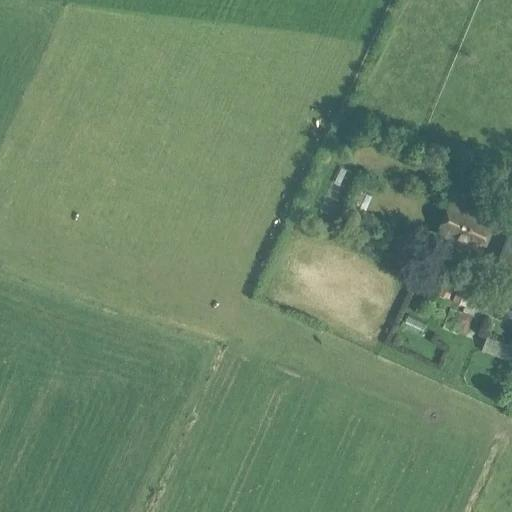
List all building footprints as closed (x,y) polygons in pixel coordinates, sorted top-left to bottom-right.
[(438,233),(481,252),(495,219),(453,200),(438,233)] [(511,229),(498,265),(511,270),(511,229)] [(395,232),(389,244),(415,257),(421,244),(395,232)] [(466,306),(475,282),(463,277),(453,300),(466,306)] [(449,299),(453,287),(444,282),(438,295),(449,299)] [(511,319),(511,297),(494,290),(485,309),(511,319)] [(481,351),(511,363),(511,361),(511,345),(488,336),(481,351)]
